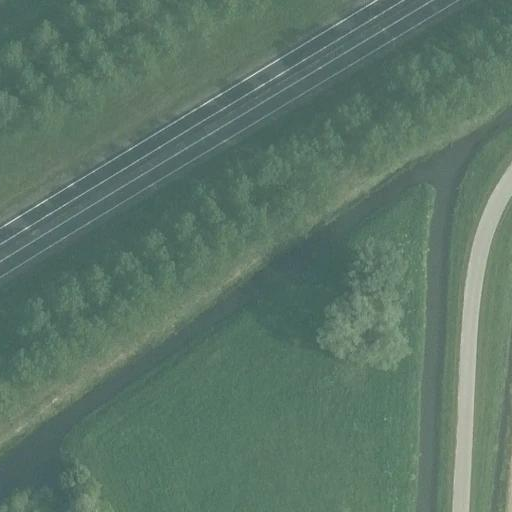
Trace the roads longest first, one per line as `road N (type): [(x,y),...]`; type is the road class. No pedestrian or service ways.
road 1 (trunk): [(0,272),(435,0)]
road 2 (trunk): [(387,0),(0,237)]
road 3 (unclassified): [(483,237),(470,308),(460,511)]
